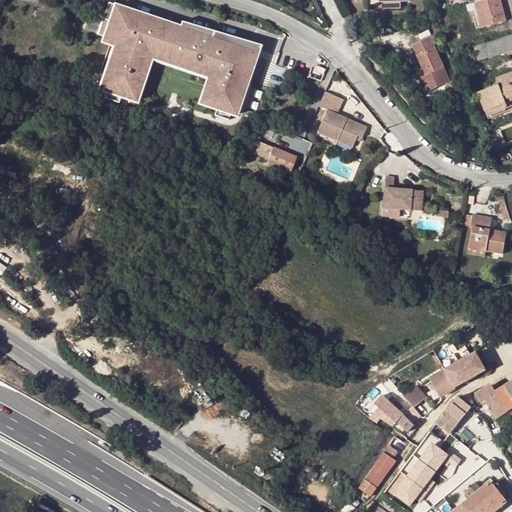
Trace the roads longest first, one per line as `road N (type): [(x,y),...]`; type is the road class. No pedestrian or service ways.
road 1 (tertiary): [(257,511),(0,332)]
road 2 (motorway): [(185,511),(0,398)]
road 3 (tertiary): [(344,61),(428,155),(473,177),(511,178)]
road 4 (track): [(479,324),(464,323),(361,383)]
road 5 (tertiary): [(228,0),(272,14),(344,61)]
